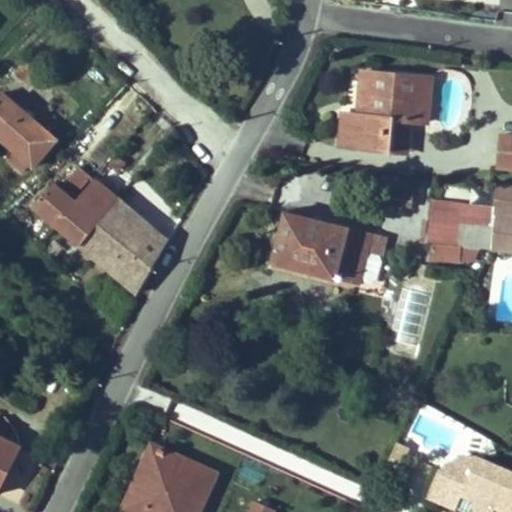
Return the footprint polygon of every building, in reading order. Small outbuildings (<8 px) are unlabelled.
[(31,89),(43,75),(27,62),(15,77),(31,89)] [(364,71),(361,114),(345,113),(342,147),(391,151),(392,139),(409,141),(411,120),(415,77),(364,71)] [(431,78),(415,77),(411,120),(427,122),(431,78)] [(0,99),(0,116),(15,101),(6,94),(0,99)] [(57,138),(15,101),(0,116),(0,134),(1,136),(27,159),(29,161),(34,165),(57,138)] [(501,150),(511,151),(511,135),(503,135),(501,150)] [(409,141),(392,139),(391,151),(409,153),(409,141)] [(511,151),(501,150),(499,167),(511,168),(511,151)] [(29,161),(27,159),(18,151),(10,159),(21,170),(29,161)] [(57,225),(95,179),(80,166),(60,190),(54,185),(34,206),(57,225)] [(416,203),(416,174),(384,174),(383,202),(416,203)] [(95,179),(57,225),(82,244),(118,199),(95,179)] [(511,183),(499,183),(496,214),(505,214),(511,214),(511,183)] [(118,199),(82,244),(139,294),(168,242),(118,199)] [(384,256),(389,235),(286,212),(274,262),(360,284),(368,252),(384,256)] [(495,227),(492,250),(511,252),(511,241),(502,241),(505,214),(496,214),(495,227)] [(511,214),(505,214),(502,241),(511,241),(511,214)] [(430,219),(427,243),(436,243),(463,246),(492,250),(495,227),(430,219)] [(45,252),(53,260),(64,249),(56,241),(45,252)] [(462,261),(463,246),(436,243),(434,258),(462,261)] [(0,435),(0,490),(20,448),(21,445),(20,439),(19,433),(15,428),(9,440),(0,435)] [(240,432),(235,442),(258,453),(263,443),(240,432)] [(408,449),(398,443),(390,459),(401,464),(408,449)] [(197,511),(216,472),(153,445),(125,508),(133,511),(148,511),(151,508),(160,511),(197,511)] [(463,494),(476,499),(476,511),(494,511),(497,506),(509,511),(511,511),(511,470),(477,456),(467,479),(439,468),(428,495),(457,507),(463,494)] [(439,468),(467,479),(477,456),(457,458),(439,468)] [(258,501),(252,511),(274,511),(276,509),(258,501)]
